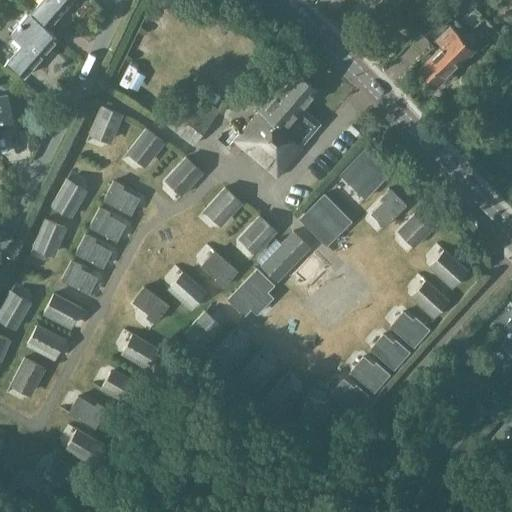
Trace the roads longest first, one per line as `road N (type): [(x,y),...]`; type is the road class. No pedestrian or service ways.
road 1 (tertiary): [(511,235),(277,0)]
road 2 (unclassified): [(342,511),(375,419),(511,263)]
road 3 (residential): [(0,243),(122,0)]
